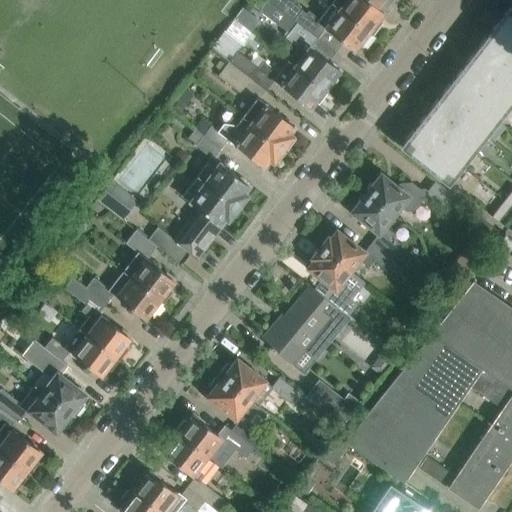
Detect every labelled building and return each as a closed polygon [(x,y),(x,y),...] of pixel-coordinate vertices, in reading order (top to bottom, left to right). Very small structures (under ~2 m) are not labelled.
[(270,0),(266,0),(259,10),(285,30),(286,29),(289,31),(285,36),(297,46),(286,60),(328,92),(337,80),(333,77),(338,70),(328,62),(310,48),(318,38),(281,9),(281,8),(270,0)] [(270,0),(281,8),(287,0),(270,0)] [(287,0),(281,8),(281,9),(318,38),(325,29),(342,42),(354,51),(359,44),(363,47),(373,35),(331,2),(319,18),(308,9),(307,12),(301,9),(302,8),(291,0),(287,0)] [(332,0),(331,2),(373,35),(382,22),(379,19),(393,0),(332,0)] [(414,131),(401,146),(447,182),(508,230),(505,234),(496,245),(508,254),(511,257),(511,5),(500,21),(487,37),(475,52),(463,68),(450,84),(438,99),(426,115),(414,131)] [(252,30),(239,21),(234,28),(247,37),(252,30)] [(328,92),(286,60),(279,70),(263,60),(259,66),(237,50),(243,43),(224,29),(211,46),(212,47),(217,51),(229,60),(228,61),(267,91),(275,79),(279,82),(277,84),(308,108),(314,101),(318,105),(328,92)] [(294,127),(260,100),(267,91),(228,61),(218,75),(240,91),(243,87),(256,97),(241,117),(282,150),(292,137),(288,134),(294,127)] [(202,117),(194,129),(220,149),(227,140),(262,167),(268,160),(272,163),(282,150),(241,117),(236,123),(223,122),(217,129),(202,117)] [(214,159),(220,149),(194,129),(188,137),(197,142),(196,145),(211,156),(196,175),(237,208),(247,196),(243,192),(248,186),(214,159)] [(459,199),(435,180),(427,190),(424,188),(419,188),(410,182),(399,183),(397,186),(380,173),(373,182),(369,183),(366,186),(367,190),(365,192),(395,215),(401,207),(402,208),(403,209),(407,210),(410,210),(413,209),(417,208),(419,206),(420,205),(421,201),(422,199),(432,200),(433,198),(449,211),(459,199)] [(237,208),(196,175),(182,194),(199,208),(198,209),(189,221),(174,240),(197,259),(212,240),(222,227),(237,208)] [(104,189),(96,199),(121,219),(129,209),(104,189)] [(387,225),(395,215),(365,192),(364,194),(360,195),(357,198),(357,202),(350,211),(378,233),(371,241),(372,241),(371,242),(392,258),(392,257),(400,248),(390,240),(395,232),(387,225)] [(494,235),(475,220),(467,230),(486,245),(494,235)] [(125,244),(136,252),(122,271),(163,303),(171,292),(171,290),(168,288),(174,281),(146,260),(157,246),(136,230),(125,244)] [(392,258),(371,242),(364,251),(336,230),(329,238),(327,236),(319,247),(351,272),(360,260),(369,266),(375,259),(380,263),(383,268),(397,277),(405,267),(392,257),(392,258)] [(313,260),(306,268),(330,287),(322,297),(335,307),(337,305),(342,309),(349,314),(357,303),(352,299),(364,282),(351,272),(319,247),(310,258),(313,260)] [(163,303),(122,271),(109,287),(93,276),(86,286),(85,287),(106,303),(113,294),(145,318),(150,312),(152,314),(155,313),(163,303)] [(130,337),(99,313),(106,303),(85,287),(86,286),(72,276),(64,287),(86,303),(81,309),(89,315),(78,328),(119,359),(127,349),(127,345),(125,344),(130,337)] [(511,308),(472,280),(430,332),(430,333),(482,368),(470,385),(481,392),(493,375),(511,388),(511,394),(492,425),(511,438),(511,308)] [(316,358),(351,316),(349,314),(342,309),(337,305),(335,307),(322,297),(305,283),(305,284),(308,286),(274,327),(272,325),(262,336),(265,338),(263,340),(270,347),(269,348),(274,352),(275,350),(290,363),(303,348),(316,358)] [(119,359),(78,328),(65,345),(52,336),(44,346),(62,361),(69,351),(100,375),(105,368),(108,370),(110,370),(119,359)] [(403,483),(470,385),(482,368),(430,333),(343,443),(403,483)] [(394,341),(390,346),(399,353),(403,347),(394,341)] [(85,394),(54,371),(62,361),(44,346),(36,356),(49,365),(34,384),(74,416),(82,406),(82,403),(80,401),(85,394)] [(272,386),(236,358),(231,365),(229,363),(226,363),(217,374),(257,405),(272,387),(290,401),(293,397),(305,406),(310,399),(304,395),(298,390),(297,391),(279,377),(272,386)] [(212,390),(207,397),(237,421),(230,430),(248,444),(249,442),(262,452),(270,443),(254,431),(267,413),(257,405),(217,374),(209,385),(209,388),(212,390)] [(319,378),(304,395),(310,399),(342,424),(360,402),(348,392),(343,397),(319,378)] [(74,416),(34,384),(21,401),(5,390),(0,395),(0,403),(13,414),(15,413),(21,405),(56,432),(61,425),(64,427),(66,427),(74,416)] [(41,451),(11,427),(18,416),(15,413),(13,414),(0,403),(0,419),(4,423),(0,428),(0,449),(30,473),(38,463),(38,459),(36,457),(41,451)] [(248,444),(230,430),(224,439),(193,415),(187,422),(185,420),(182,421),(174,431),(214,462),(229,443),(242,452),(248,444)] [(481,501),(511,455),(511,438),(492,425),(453,482),(481,501)] [(214,462),(174,431),(165,442),(166,445),(168,447),(163,453),(194,477),(186,486),(204,500),(205,498),(221,510),(229,501),(200,480),(214,462)] [(30,473),(0,449),(0,479),(11,489),(16,482),(19,484),(22,484),(30,473)] [(426,456),(418,467),(445,486),(453,474),(452,474),(426,456)] [(204,500),(186,486),(181,493),(179,491),(176,493),(148,472),(143,479),(140,477),(138,477),(129,488),(160,511),(174,511),(185,499),(197,508),(204,500)] [(315,482),(305,476),(298,486),(308,492),(315,482)] [(427,511),(389,486),(370,511),(427,511)] [(160,511),(129,488),(121,498),(121,502),(123,503),(119,510),(121,511),(160,511)]
